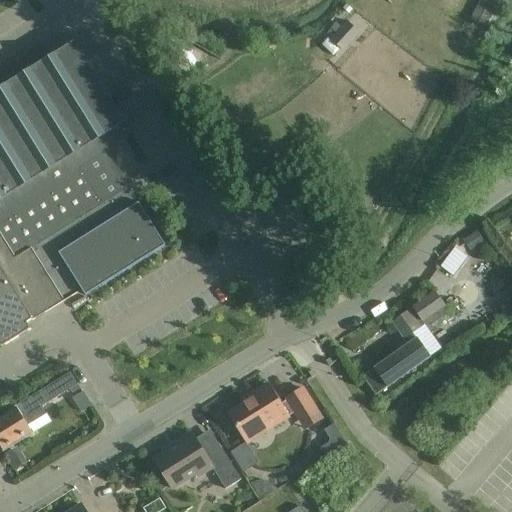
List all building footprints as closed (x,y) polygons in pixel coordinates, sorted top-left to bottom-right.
[(343,26),(325,48),(340,61),(359,39),(343,26)] [(322,33),(316,41),(320,44),(325,44),(329,39),(322,33)] [(0,345),(2,348),(31,330),(27,324),(32,321),(33,321),(82,291),(86,296),(166,246),(129,189),(107,152),(126,140),(118,128),(123,124),(113,107),(83,58),(74,44),(49,59),(41,46),(0,71),(0,345)] [(407,347),(363,378),(366,382),(376,396),(377,395),(430,357),(429,356),(418,340),(413,334),(424,326),(427,330),(451,313),(436,293),(393,323),(404,338),(402,340),(407,347)] [(511,298),(502,306),(508,313),(509,314),(511,311),(511,298)] [(41,405),(49,400),(51,402),(78,385),(71,373),(8,412),(10,415),(0,421),(0,445),(3,450),(32,432),(33,433),(51,422),(41,405)] [(229,414),(240,431),(248,444),(289,418),(288,417),(294,414),(305,430),(322,419),(304,389),(287,400),(287,401),(281,405),(268,385),(251,396),(253,399),(229,414)] [(82,393),(73,399),(81,412),(91,406),(82,393)] [(154,461),(165,478),(173,490),(197,475),(199,478),(213,469),(226,490),(242,480),(234,468),(223,451),(208,460),(192,433),(173,445),(175,448),(154,461)]
